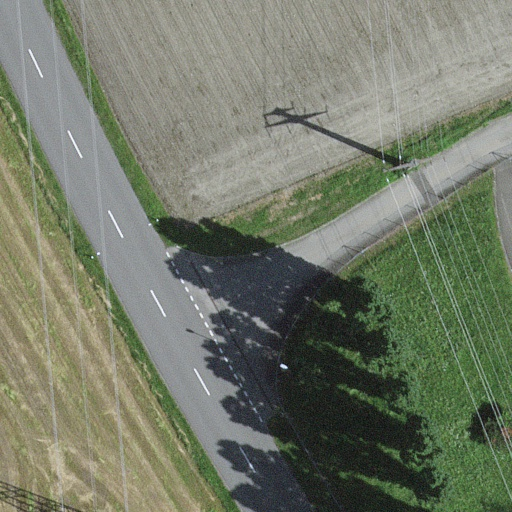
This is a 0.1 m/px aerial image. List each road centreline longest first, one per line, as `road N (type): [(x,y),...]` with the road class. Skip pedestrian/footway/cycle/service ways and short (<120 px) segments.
road 1 (unclassified): [(175,330),(262,288),(511,137)]
road 2 (tertiary): [(175,330),(9,0)]
road 3 (tertiary): [(284,511),(175,330)]
